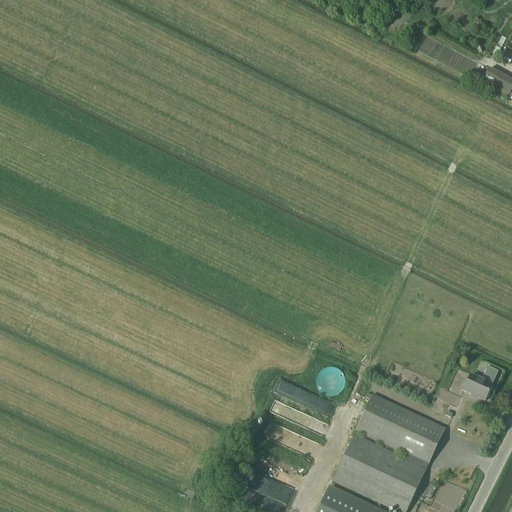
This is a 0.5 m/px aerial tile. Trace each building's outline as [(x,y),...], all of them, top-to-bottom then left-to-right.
[(497,47),(493,54),(497,56),(501,49),(497,47)] [(511,80),(506,78),(498,93),(509,99),(509,98),(510,97),(511,93),(511,80)] [(463,392),(485,402),(493,386),(492,386),(498,373),(486,368),(480,380),(471,376),(463,392)] [(319,397),(344,396),(342,370),(318,371),(319,397)] [(301,403),(306,393),(281,382),(276,393),(301,403)] [(458,406),(463,397),(450,391),(452,387),(445,383),(439,398),(458,406)] [(372,395),(371,397),(367,395),(365,400),(369,402),(355,432),(404,455),(402,458),(427,470),(428,467),(446,429),(372,395)] [(271,427),(267,438),(312,455),(316,444),(271,427)] [(332,482),(372,501),(382,506),(395,511),(407,511),(427,470),(402,458),(354,435),(332,482)] [(289,484),(292,477),(273,469),(270,476),(289,484)] [(375,511),(330,491),(319,511),(375,511)]
